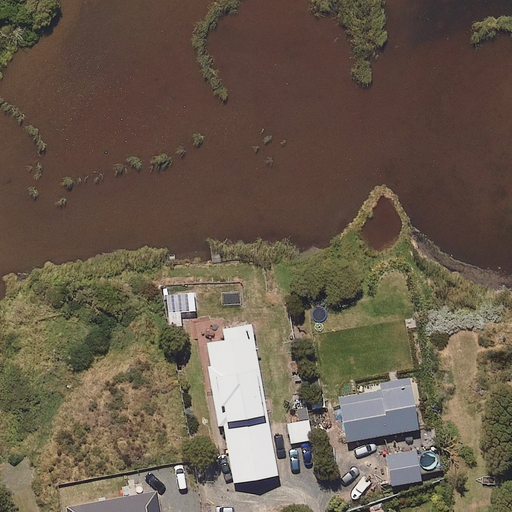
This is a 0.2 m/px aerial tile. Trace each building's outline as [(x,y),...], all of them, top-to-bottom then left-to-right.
[(182,314),(198,313),(196,293),(165,295),(167,326),(183,325),(182,314)] [(280,477),(253,326),(226,330),(228,341),(207,345),(222,428),(227,427),(237,484),(280,477)] [(417,431),(408,379),(378,384),(379,392),(338,399),(345,443),(417,431)] [(307,442),(304,422),(288,425),(291,445),(307,442)] [(420,483),(416,453),(385,457),(389,487),(420,483)] [(442,472),(440,455),(422,457),(424,474),(442,472)]
